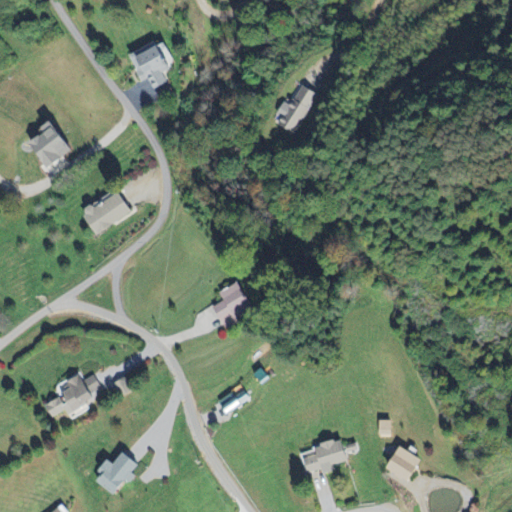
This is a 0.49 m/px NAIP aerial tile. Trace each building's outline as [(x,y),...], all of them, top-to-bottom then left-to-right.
[(132,57),(144,83),(151,80),(156,92),(170,86),(165,74),(176,69),(164,43),(132,57)] [(281,124),(296,134),(320,96),(305,86),(281,124)] [(51,170),(76,151),(55,123),(46,130),(49,134),(33,146),(51,170)] [(87,217),(100,236),(136,213),(123,193),(87,217)] [(226,303),(215,308),(226,330),(240,323),(237,318),(254,310),(241,284),(221,294),(226,303)] [(54,419),(67,412),(69,416),(99,401),(96,395),(104,390),(97,376),(86,382),(83,377),(68,385),(72,393),(47,406),(54,419)] [(244,406),(235,394),(221,404),(230,416),(244,406)] [(351,463),(347,442),(317,447),(319,457),(307,459),(310,476),(335,471),(334,466),(351,463)] [(393,474),(416,483),(426,460),(403,450),(393,474)] [(142,467),(128,454),(117,466),(112,462),(102,473),(106,477),(100,483),(117,498),(137,476),(136,474),(142,467)]
